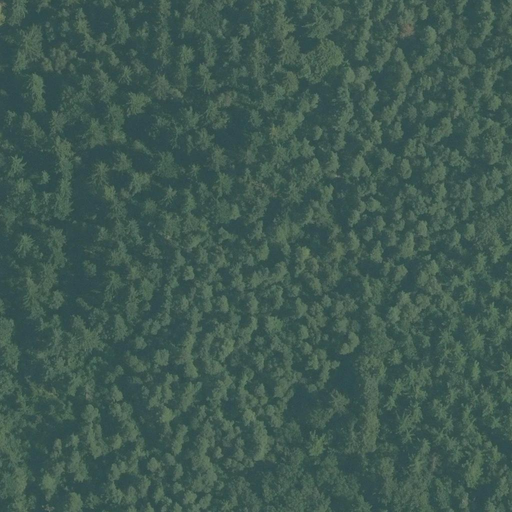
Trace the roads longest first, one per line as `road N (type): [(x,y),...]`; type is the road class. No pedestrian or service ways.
road 1 (track): [(306,0),(368,353)]
road 2 (track): [(368,353),(210,511)]
